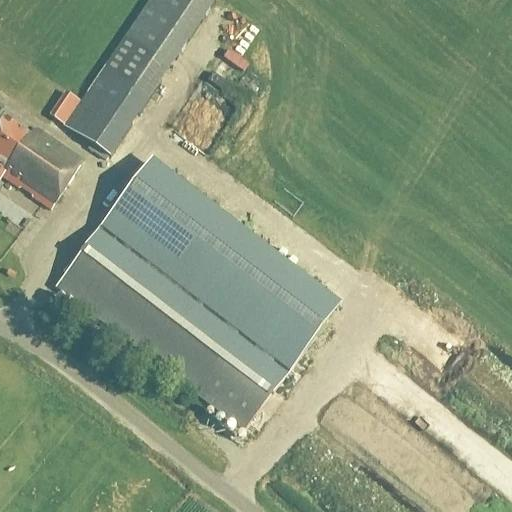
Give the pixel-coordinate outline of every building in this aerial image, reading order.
[(151,0),(126,36),(65,127),(111,157),(171,66),(215,4),(209,0),(151,0)] [(199,103),(212,114),(203,125),(216,136),(239,110),(212,87),(199,103)] [(52,113),(65,122),(83,98),(70,89),(52,113)] [(33,138),(3,118),(0,122),(0,165),(7,170),(2,177),(19,188),(27,187),(32,190),(34,198),(52,210),(85,163),(38,131),(33,138)] [(179,151),(170,163),(180,171),(189,159),(179,151)] [(151,163),(58,287),(247,429),(340,306),(151,163)]
